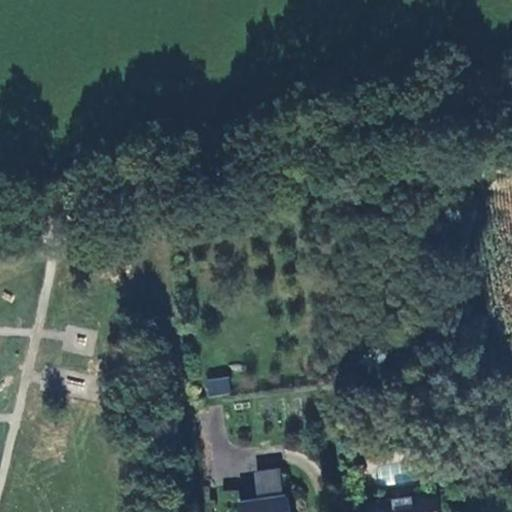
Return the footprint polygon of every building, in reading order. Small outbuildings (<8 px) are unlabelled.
[(203,380),(206,398),(230,393),(227,376),(203,380)] [(457,456),(458,467),(479,464),(478,453),(457,456)] [(458,467),(446,468),(448,487),(482,483),(479,464),(458,467)] [(286,495),(282,469),(257,472),(260,498),(240,502),(242,511),(292,511),(290,495),(286,495)] [(443,511),(441,496),(373,505),(374,511),(443,511)]
